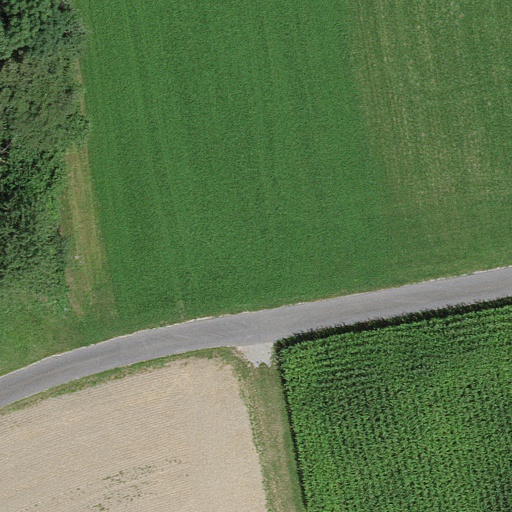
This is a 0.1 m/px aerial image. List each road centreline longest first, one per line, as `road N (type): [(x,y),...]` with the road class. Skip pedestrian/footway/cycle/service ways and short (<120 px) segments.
road 1 (track): [(0,394),(124,348),(511,277)]
road 2 (track): [(286,511),(248,326)]
